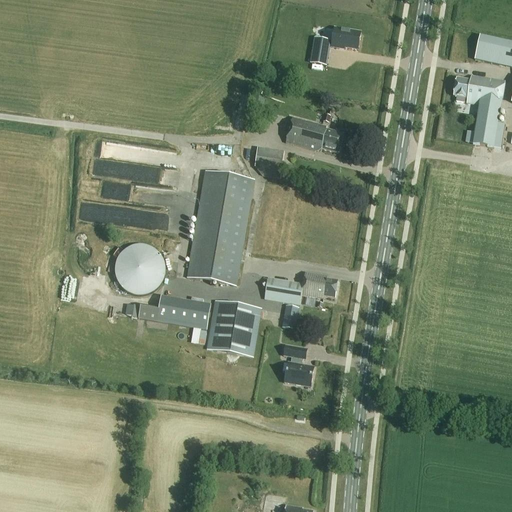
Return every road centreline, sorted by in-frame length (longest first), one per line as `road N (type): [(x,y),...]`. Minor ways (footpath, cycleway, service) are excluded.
road 1 (secondary): [(349,511),(426,0)]
road 2 (track): [(360,408),(511,434)]
